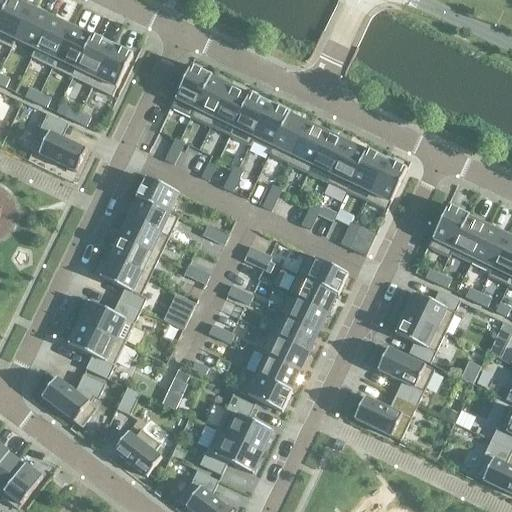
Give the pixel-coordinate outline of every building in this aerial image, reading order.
[(16,41),(31,9),(11,0),(10,0),(0,21),(0,44),(12,50),(16,42),(16,41)] [(0,0),(0,21),(10,0),(0,0)] [(36,51),(52,19),(31,9),(16,41),(16,42),(36,51)] [(53,70),(72,29),(52,19),(36,51),(32,60),(53,70)] [(93,39),(92,38),(72,29),(53,70),(73,80),(93,39)] [(93,89),(113,47),(93,37),(92,38),(93,39),(73,80),(93,89)] [(133,56),(113,47),(93,89),(113,99),(133,56)] [(213,78),(192,68),(172,110),(191,119),(211,78),(212,79),(213,78)] [(10,81),(0,75),(0,86),(6,89),(10,81)] [(211,129),(230,88),(212,79),(211,78),(191,119),(211,129)] [(231,138),(250,97),(249,97),(230,88),(211,129),(231,138)] [(36,104),(40,95),(30,90),(26,99),(36,104)] [(51,100),(40,95),(36,104),(47,109),(51,100)] [(249,97),(250,97),(231,138),(250,147),(251,148),(253,143),(252,143),(270,105),(250,95),(249,97)] [(270,105),(252,143),(253,143),(271,152),(289,116),(290,116),(290,115),(270,105)] [(76,123),(81,115),(70,109),(66,118),(76,123)] [(91,120),(81,115),(76,123),(87,128),(91,120)] [(31,152),(77,174),(87,152),(63,140),(69,127),(48,116),(31,152)] [(290,116),(289,116),(271,152),(269,156),(269,157),(289,166),(308,125),(290,116)] [(308,175),(328,134),(308,125),(289,166),(308,175)] [(328,185),(347,144),(328,134),(308,175),(328,185)] [(180,142),(176,140),(171,151),(179,155),(185,145),(180,142)] [(366,153),(347,144),(328,185),(347,194),(367,153),(366,153)] [(179,155),(171,151),(165,162),(174,166),(179,155)] [(366,153),(367,153),(347,194),(367,203),(386,162),(387,161),(367,152),(367,151),(366,153)] [(367,203),(387,213),(407,170),(387,161),(386,162),(367,203)] [(202,179),(202,180),(209,183),(216,170),(215,169),(208,166),(202,179)] [(234,168),(229,179),(238,184),(243,173),(238,170),(234,168)] [(233,194),(238,184),(229,179),(224,190),(233,194)] [(181,196),(148,180),(147,182),(146,182),(137,200),(172,217),(181,198),(180,198),(181,196)] [(273,187),(271,191),(268,198),(277,202),(279,197),(282,191),(278,189),(273,187)] [(272,213),(277,202),(268,198),(263,209),(272,213)] [(163,236),(172,217),(137,200),(128,220),(163,236)] [(317,208),(312,206),(310,211),(307,216),(316,221),(319,216),(321,210),(317,208)] [(451,255),(468,219),(469,219),(470,218),(449,207),(429,250),(450,260),(452,256),(451,255)] [(311,232),(316,221),(307,216),(302,227),(311,232)] [(472,265),(489,228),(469,219),(468,219),(451,255),(452,256),(472,265)] [(169,239),(163,236),(128,220),(119,239),(159,259),(169,239)] [(356,226),(351,224),(350,227),(346,235),(355,239),(360,229),(356,226)] [(214,242),(219,233),(208,228),(205,233),(203,237),(214,242)] [(491,274),(508,238),(489,228),(472,265),(490,274),(491,274)] [(214,242),(225,248),(229,239),(219,233),(214,242)] [(350,250),(355,239),(346,235),(341,246),(350,250)] [(508,288),(511,280),(511,239),(508,238),(491,274),(490,274),(488,278),(508,288)] [(150,278),(159,259),(119,239),(110,259),(150,278)] [(261,254),(251,249),(246,258),(257,263),(261,254)] [(261,254),(257,263),(268,268),(270,264),(272,259),(269,257),(261,254)] [(314,260),(307,257),(298,277),(338,296),(347,278),(346,277),(347,276),(314,260)] [(100,281),(124,293),(119,303),(141,314),(147,300),(141,297),(150,278),(110,259),(100,279),(101,279),(100,281)] [(196,281),(200,272),(189,267),(186,273),(185,276),(196,281)] [(437,285),(441,276),(430,271),(426,279),(426,280),(437,285)] [(196,281),(206,286),(211,277),(200,272),(196,281)] [(452,281),(441,276),(437,285),(447,290),(452,281)] [(288,297),(294,299),(329,316),(338,296),(298,277),(288,297)] [(243,293),(232,288),(228,297),(238,302),(243,293)] [(481,295),(470,290),(466,299),(477,304),(481,295)] [(243,293),(238,302),(247,306),(249,307),(251,303),(254,298),(252,297),(243,293)] [(405,315),(446,335),(461,303),(439,293),(434,304),(415,295),(405,315)] [(492,300),(481,295),(477,304),(487,309),(492,300)] [(176,297),(164,322),(184,332),(196,306),(176,297)] [(294,299),(285,319),(320,335),(329,316),(294,299)] [(125,347),(141,314),(119,303),(113,315),(89,303),(79,325),(125,347)] [(500,305),(496,314),(507,319),(511,310),(500,305)] [(405,315),(395,335),(414,344),(409,356),(431,366),(446,335),(405,315)] [(270,335),(276,338),(310,355),(320,335),(285,319),(279,316),(270,335)] [(108,382),(125,347),(79,325),(68,346),(93,358),(86,371),(108,382)] [(224,332),(213,326),(209,335),(220,341),(224,332)] [(511,330),(504,326),(490,355),(501,360),(511,336),(511,330)] [(224,332),(220,341),(230,346),(232,342),(235,337),(233,336),(224,332)] [(276,338),(267,358),(301,374),(310,355),(276,338)] [(396,397),(418,408),(435,372),(429,369),(388,350),(378,372),(402,384),(396,397)] [(265,357),(256,376),(292,394),(301,374),(267,358),(265,357)] [(205,378),(209,370),(196,364),(192,372),(205,378)] [(483,372),(477,386),(486,390),(493,376),(483,372)] [(190,379),(179,374),(164,405),(177,412),(189,388),(187,387),(190,379)] [(251,374),(241,393),(249,397),(248,398),(281,414),(282,412),(283,413),(292,394),(256,376),(251,374)] [(76,394),(57,380),(42,399),(76,425),(83,430),(98,410),(90,405),(95,399),(99,401),(106,387),(84,377),(76,394)] [(141,396),(128,390),(118,412),(130,418),(141,396)] [(365,399),(354,421),(401,443),(418,408),(396,397),(389,410),(365,399)] [(234,398),(217,432),(263,455),(274,433),(249,421),(255,408),(234,398)] [(511,452),(511,409),(508,407),(491,443),(511,452)] [(447,410),(444,418),(454,422),(457,415),(447,410)] [(147,479),(162,460),(155,454),(161,447),(142,432),(136,440),(129,434),(114,454),(147,479)] [(253,476),(263,455),(217,432),(200,467),(222,478),(229,464),(253,476)] [(341,456),(346,446),(337,442),(333,452),(341,456)] [(511,452),(491,443),(474,478),(511,496),(511,469),(506,466),(511,454),(511,452)] [(0,483),(17,461),(9,455),(10,455),(0,446),(0,483)] [(0,497),(18,511),(43,479),(25,466),(25,467),(17,461),(0,483),(0,497)] [(231,511),(212,498),(219,483),(198,473),(193,483),(179,503),(190,511),(231,511)]
